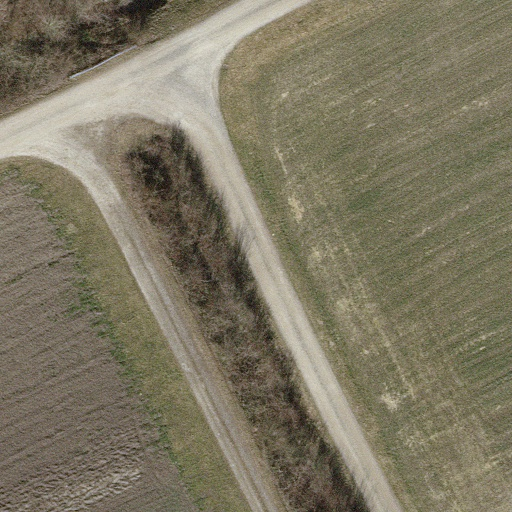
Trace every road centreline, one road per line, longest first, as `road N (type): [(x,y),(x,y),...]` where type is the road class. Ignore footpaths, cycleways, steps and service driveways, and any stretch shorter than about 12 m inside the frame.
road 1 (track): [(387,511),(170,56)]
road 2 (track): [(59,116),(254,511)]
road 3 (track): [(0,146),(286,0)]
